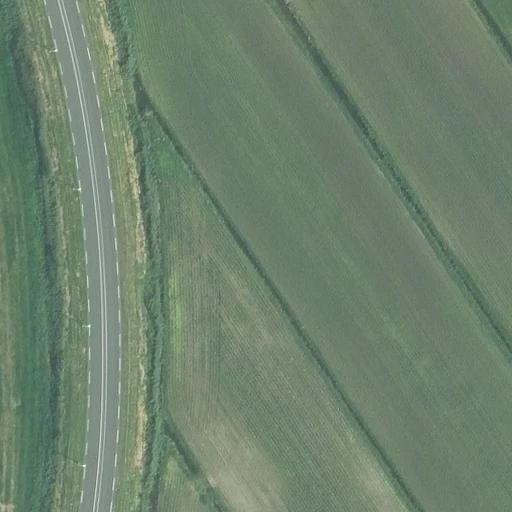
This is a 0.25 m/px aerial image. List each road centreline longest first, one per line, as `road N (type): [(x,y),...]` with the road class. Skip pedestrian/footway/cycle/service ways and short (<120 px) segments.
road 1 (primary): [(96,511),(101,240),(61,0)]
road 2 (track): [(13,511),(22,268),(0,94)]
